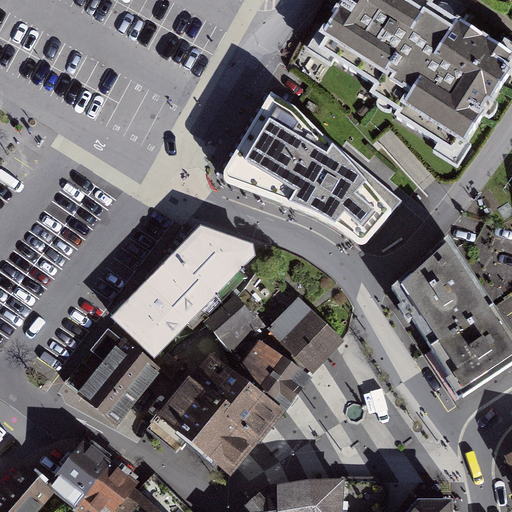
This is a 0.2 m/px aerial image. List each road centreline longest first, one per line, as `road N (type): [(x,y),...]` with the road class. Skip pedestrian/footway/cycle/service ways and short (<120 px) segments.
road 1 (residential): [(471,448),(259,466),(219,510)]
road 2 (residential): [(39,405),(195,200)]
road 3 (residential): [(179,194),(298,0)]
road 4 (residential): [(364,288),(438,224),(511,126)]
road 5 (residential): [(219,510),(39,405)]
road 6 (residential): [(471,448),(364,288)]
road 7 (residential): [(364,288),(305,243),(195,200)]
road 8 (residential): [(0,237),(77,136)]
